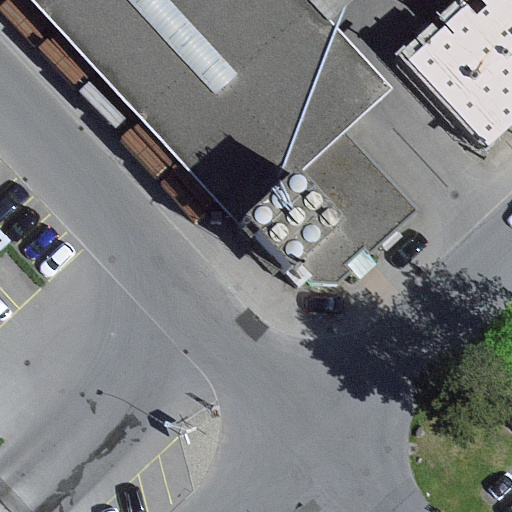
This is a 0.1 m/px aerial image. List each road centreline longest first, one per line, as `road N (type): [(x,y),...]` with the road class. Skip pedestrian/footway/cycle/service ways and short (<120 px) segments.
road 1 (residential): [(0,93),(248,360),(309,448)]
road 2 (unknown): [(359,0),(353,36),(385,108),(510,255)]
road 3 (residential): [(309,448),(511,254)]
